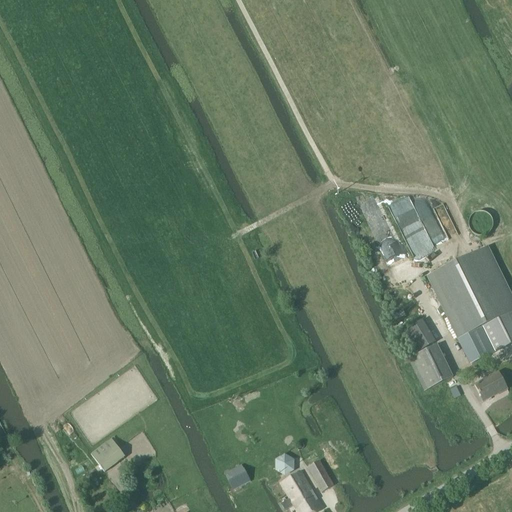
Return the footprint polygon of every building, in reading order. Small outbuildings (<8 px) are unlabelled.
[(493,230),(494,227),(493,224),(493,222),(491,219),(489,217),(487,216),(485,215),(482,214),(479,214),(477,215),(474,216),(472,217),(470,219),(469,222),(468,224),(468,227),(468,230),(469,232),(470,235),(472,237),(474,238),(477,239),(479,240),(482,240),(485,239),(487,238),(489,237),(491,235),(493,232),(493,230)] [(511,303),(484,249),(428,278),(471,364),(511,343),(511,303)] [(400,334),(414,356),(435,343),(421,321),(400,334)] [(409,359),(425,391),(452,378),(436,346),(409,359)] [(483,402),(506,390),(497,374),(473,386),(478,396),(479,395),(483,402)] [(104,474),(125,458),(111,440),(90,456),(104,474)] [(333,487),(318,462),(307,468),(321,493),(333,487)] [(233,490),(250,482),(241,466),(225,474),(233,490)] [(296,511),(317,511),(322,509),(300,472),(280,484),(289,499),(280,504),(284,511),(293,506),(296,511)]
